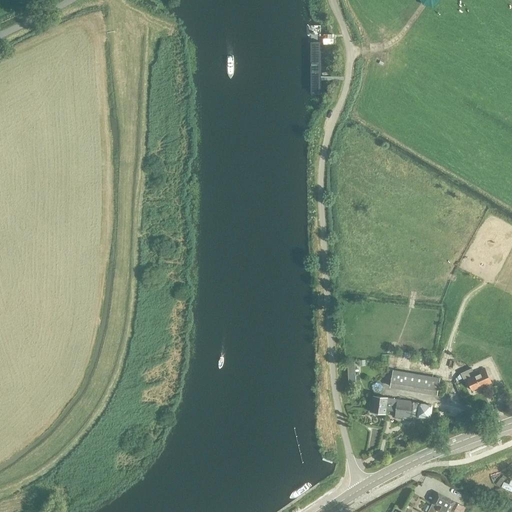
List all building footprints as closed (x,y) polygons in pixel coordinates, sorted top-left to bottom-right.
[(410,359),(411,353),(399,351),(398,357),(410,359)] [(355,361),(348,361),(349,382),(356,381),(355,361)] [(475,376),(471,369),(460,373),(455,379),(456,381),(462,378),(464,382),(467,380),(471,390),(483,385),(483,386),(491,383),(485,369),(479,371),(480,374),(475,376)] [(436,395),(439,378),(391,371),(389,387),(436,395)] [(382,387),(382,386),(382,385),(381,385),(381,384),(380,383),(379,383),(378,382),(377,382),(376,383),(375,383),(374,383),(374,384),(373,385),(373,386),(373,387),(373,388),(373,389),(374,390),(374,391),(375,391),(376,391),(377,392),(378,392),(379,391),(380,391),(381,390),(381,389),(382,389),(382,388),(382,387)] [(417,417),(419,403),(373,397),(371,412),(385,414),(385,411),(395,412),(395,417),(411,419),(411,416),(417,417)] [(418,416),(431,418),(434,404),(420,402),(418,416)] [(511,491),(511,485),(503,482),(501,487),(511,491)] [(449,511),(454,504),(450,502),(451,500),(438,493),(433,504),(438,507),(437,511),(438,509),(443,511),(449,511)]
